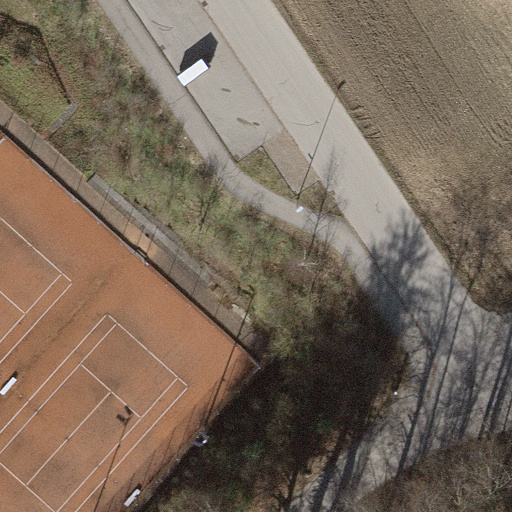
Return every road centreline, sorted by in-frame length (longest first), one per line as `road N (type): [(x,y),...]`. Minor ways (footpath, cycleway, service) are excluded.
road 1 (residential): [(241,0),(496,396)]
road 2 (residential): [(312,511),(426,428),(496,396)]
